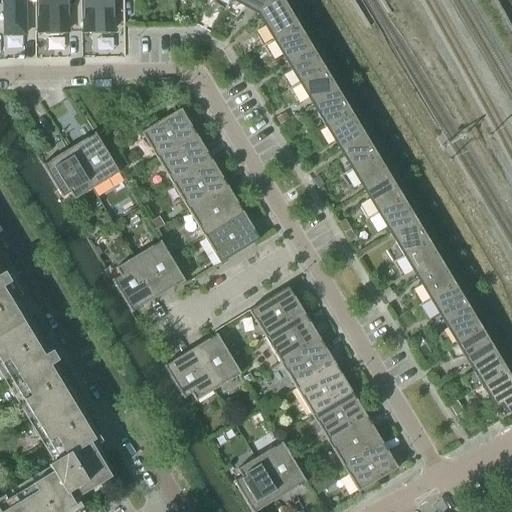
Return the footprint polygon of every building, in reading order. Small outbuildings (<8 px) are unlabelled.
[(0,0),(3,1),(4,35),(25,35),(24,0),(0,0)] [(39,0),(40,35),(69,35),(69,0),(39,0)] [(82,0),(84,34),(115,34),(113,0),(82,0)] [(223,12),(229,0),(212,0),(212,4),(223,11),(223,12)] [(255,16),(256,16),(271,0),(229,0),(223,12),(224,12),(224,11),(236,18),(245,8),(256,15),(255,16)] [(261,48),(297,26),(281,0),(271,0),(256,16),(257,15),(264,27),(255,36),(262,47),(261,48)] [(379,0),(389,16),(392,14),(383,0),(348,0),(367,29),(370,27),(353,0),(379,0)] [(511,0),(491,0),(511,38),(511,31),(495,0),(511,0)] [(284,63),(284,64),(310,48),(297,26),(261,48),(261,49),(262,48),(269,59),(281,56),(285,62),(284,63)] [(287,91),(323,69),(310,48),(284,64),(285,64),(286,63),(290,70),(281,79),(288,90),(287,91)] [(310,106),(310,107),(336,91),(323,69),(287,91),(287,92),(288,91),(295,103),(307,99),(311,105),(310,106)] [(313,134),(313,135),(349,113),(336,91),(310,107),(311,107),(312,106),(316,113),(307,122),(314,133),(313,134)] [(138,129),(156,160),(195,136),(180,111),(158,124),(154,119),(138,129)] [(336,149),(337,150),(362,134),(349,113),(313,135),(314,134),(321,146),(333,142),(337,148),(336,149)] [(280,124),(287,120),(284,115),(277,119),(280,124)] [(93,135),(68,150),(92,190),(118,174),(94,134),(93,135)] [(339,177),(339,178),(375,156),(362,134),(337,150),(338,150),(342,156),(333,165),(340,177),(339,177)] [(156,160),(172,185),(211,161),(195,136),(156,160)] [(92,190),(68,150),(53,159),(43,165),(41,166),(61,199),(69,194),(73,201),(92,190)] [(362,192),(362,193),(388,177),(375,156),(339,178),(340,178),(347,189),(359,185),(364,192),(362,192)] [(172,185),(187,211),(226,187),(211,161),(172,185)] [(365,220),(365,221),(401,199),(388,177),(362,193),(363,194),(364,193),(368,199),(359,208),(366,220),(365,220)] [(187,211),(203,237),(242,213),(234,199),(226,187),(187,211)] [(388,236),(389,236),(414,221),(401,199),(365,221),(366,221),(373,232),(385,228),(389,235),(388,236)] [(242,213),(203,237),(219,265),(259,241),(249,225),(242,213)] [(126,227),(121,220),(113,225),(118,232),(126,227)] [(391,263),(391,264),(427,242),(414,221),(389,236),(389,237),(390,236),(394,243),(385,252),(392,263),(391,263)] [(160,242),(133,258),(157,298),(172,288),(182,283),(184,282),(178,272),(171,260),(160,242)] [(414,279),(415,279),(440,264),(427,242),(391,264),(391,265),(392,264),(399,275),(411,271),(415,278),(414,279)] [(171,260),(178,272),(189,265),(182,253),(171,260)] [(157,298),(133,258),(115,269),(119,276),(111,281),(131,314),(132,313),(157,298)] [(417,307),(453,285),(440,264),(415,279),(415,280),(416,279),(420,286),(411,295),(418,306),(417,307)] [(0,511),(77,511),(71,502),(110,478),(94,452),(93,452),(90,447),(91,447),(89,444),(101,437),(95,426),(0,267),(0,511)] [(440,322),(441,322),(466,307),(453,285),(417,307),(418,308),(419,307),(425,318),(438,314),(442,321),(440,322)] [(248,311),(265,339),(304,316),(297,304),(287,288),(248,311)] [(391,293),(388,289),(380,293),(383,298),(391,293)] [(443,350),(479,328),(466,307),(441,322),(441,323),(442,322),(446,329),(437,338),(444,349),(443,350)] [(265,339),(280,365),(319,341),(312,329),(304,316),(265,339)] [(466,365),(467,366),(493,350),(479,328),(443,350),(444,351),(445,350),(451,362),(464,358),(468,364),(466,365)] [(214,336),(189,351),(213,391),(239,375),(216,335),(214,336)] [(280,365),(296,391),(335,367),(319,341),(280,365)] [(469,393),(506,372),(493,350),(467,366),(468,365),(472,372),(463,381),(470,392),(469,393)] [(213,391),(189,351),(164,366),(163,367),(183,400),(191,395),(195,402),(213,391)] [(296,391),(311,416),(350,393),(343,380),(335,367),(296,391)] [(511,382),(506,372),(469,393),(470,394),(471,393),(478,405),(490,401),(493,408),(492,408),(493,410),(494,409),(500,418),(499,419),(500,420),(511,412),(511,382)] [(311,416),(327,442),(366,418),(359,406),(350,393),(311,416)] [(327,442),(342,468),(381,444),(374,432),(366,418),(327,442)] [(281,443),(254,459),(278,499),(303,483),(303,484),(305,483),(281,443)] [(381,444),(342,468),(361,498),(377,488),(374,483),(397,469),(390,458),(381,444)] [(256,511),(278,499),(254,459),(236,470),(240,477),(232,482),(250,511),(256,511)]
